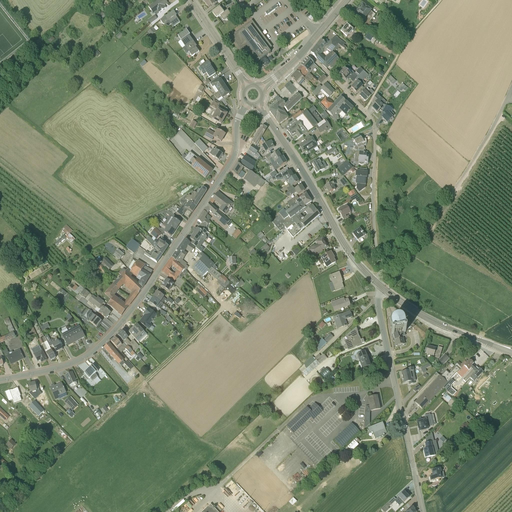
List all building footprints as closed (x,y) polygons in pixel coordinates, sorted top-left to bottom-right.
[(155,8),(159,13),(166,8),(164,6),(168,4),(165,0),(158,0),(149,7),(151,11),(155,8)] [(371,11),(362,4),(355,14),(354,17),(369,28),(372,31),(375,27),(369,23),(376,15),(371,11)] [(212,12),(217,18),(224,13),(219,7),(212,12)] [(97,16),(101,20),(109,12),(107,10),(103,13),(101,12),(97,16)] [(173,27),(180,22),(177,18),(176,19),(175,16),(176,15),(173,11),(160,21),(163,25),(164,24),(165,25),(166,26),(167,26),(168,26),(169,26),(170,25),(171,24),(173,27)] [(251,20),(230,36),(253,66),(270,52),(268,50),(272,47),(251,20)] [(340,32),(347,37),(353,30),(347,24),(340,32)] [(151,36),(156,31),(153,28),(152,27),(147,32),(151,36)] [(181,40),(185,46),(192,42),(188,36),(190,35),(186,30),(178,36),(181,40)] [(323,43),(320,40),(311,53),(326,68),(337,57),(332,52),(335,49),(338,45),(340,47),(344,49),(346,47),(343,46),(345,44),(335,36),(331,40),(329,44),(325,41),(323,43)] [(192,42),(185,46),(189,52),(192,56),(195,55),(195,54),(198,52),(199,52),(196,47),(192,42)] [(307,58),(301,66),(309,74),(316,66),(307,58)] [(203,75),(206,73),(209,78),(215,74),(211,67),(211,66),(208,61),(200,67),(202,71),(201,72),(203,75)] [(296,72),(304,79),(308,82),(313,77),(309,74),(301,66),(300,66),(301,66),(296,72)] [(349,79),(353,82),(355,79),(363,71),(360,68),(359,69),(355,73),(350,69),(349,69),(347,71),(345,68),(342,71),(341,70),(339,72),(339,73),(339,74),(342,78),(343,77),(346,80),(347,79),(348,80),(349,80),(349,79)] [(363,71),(355,79),(357,81),(351,88),(356,93),(360,89),(365,83),(362,81),(368,75),(363,71)] [(298,85),(295,88),(297,90),(299,93),(303,98),(303,97),(305,99),(309,95),(298,85),(304,79),(296,72),(291,78),(298,85)] [(326,78),(323,76),(320,79),(318,81),(321,84),(326,78)] [(209,83),(216,94),(225,87),(221,81),(220,82),(218,78),(219,77),(210,83),(209,83)] [(289,82),(284,87),(291,95),(297,90),(295,88),(289,82)] [(374,92),(370,89),(369,90),(367,88),(372,83),(370,82),(363,88),(365,90),(365,91),(360,96),(365,101),(370,96),(374,92)] [(312,93),(315,97),(322,89),(329,96),(334,92),(328,86),(329,86),(326,83),(322,88),(319,85),(312,93)] [(216,94),(213,95),(217,99),(221,96),(222,98),(230,94),(225,87),(216,94)] [(303,98),(299,93),(299,94),(298,95),(297,94),(286,105),(284,107),(284,108),(288,112),(303,98)] [(372,108),(377,113),(380,110),(379,109),(383,106),(379,103),(382,99),(377,94),(373,101),(376,103),(372,107),(372,108)] [(327,112),(331,116),(345,101),(341,97),(327,112)] [(321,103),(328,109),(332,104),(326,98),(321,103)] [(211,107),(216,110),(219,104),(214,101),(211,107)] [(270,112),(273,117),(282,110),(284,108),(284,107),(286,105),(282,101),(281,102),(270,110),(270,112)] [(345,101),(331,116),(332,117),(336,121),(338,118),(338,117),(337,116),(339,114),(340,113),(341,112),(341,111),(342,112),(349,105),(345,101)] [(353,109),(349,105),(342,112),(346,116),(353,109)] [(393,117),(390,114),(392,110),(385,106),(380,115),(383,116),(383,117),(382,118),(382,119),(384,120),(384,121),(383,121),(384,122),(384,123),(385,123),(386,123),(387,123),(390,120),(391,118),(393,117)] [(212,119),(221,124),(225,118),(224,117),(226,113),(218,109),(212,119)] [(282,110),(273,117),(279,125),(288,118),(282,110)] [(302,114),(299,110),(292,116),(295,120),(302,114)] [(315,127),(322,122),(314,111),(309,115),(306,111),(296,119),(290,123),(289,125),(285,127),(287,131),(295,142),(315,127)] [(315,127),(320,134),(325,131),(326,132),(332,128),(325,119),(322,122),(315,127)] [(261,127),(256,135),(261,139),(267,129),(264,126),(261,127)] [(205,136),(212,140),(213,138),(221,142),(225,135),(217,130),(215,134),(208,130),(205,136)] [(186,134),(183,137),(191,145),(194,142),(186,134)] [(352,138),(359,151),(364,151),(364,150),(365,150),(363,147),(364,146),(365,145),(366,144),(366,143),(367,142),(366,141),(366,140),(366,139),(367,139),(367,138),(362,140),(359,134),(358,135),(359,137),(354,140),(353,138),(352,138)] [(250,155),(257,160),(260,156),(257,153),(259,150),(255,147),(259,141),(261,139),(256,135),(251,142),(254,144),(253,145),(253,146),(255,147),(250,155)] [(309,136),(304,139),(306,141),(304,143),(305,143),(299,146),(302,151),(302,152),(302,153),(304,152),(303,151),(306,150),(308,149),(310,151),(314,149),(318,147),(312,137),(310,138),(309,136)] [(195,144),(203,153),(208,149),(199,140),(195,144)] [(275,147),(271,141),(268,143),(266,143),(265,143),(265,145),(262,147),(266,153),(275,147)] [(335,154),(337,153),(334,147),(325,153),(327,155),(334,152),(335,154)] [(212,156),(219,160),(223,154),(216,150),(215,150),(213,148),(209,154),(212,156)] [(275,162),(276,162),(276,161),(282,158),(278,152),(273,156),(272,156),(270,153),(264,157),(267,161),(272,158),(275,162)] [(357,152),(356,153),(355,159),(360,164),(361,165),(362,165),(363,164),(364,163),(368,164),(368,157),(368,156),(366,156),(367,153),(357,152)] [(191,167),(205,179),(212,171),(198,158),(198,159),(190,153),(184,160),(192,166),(191,167)] [(244,168),(246,169),(249,171),(251,172),(253,170),(256,163),(245,156),(239,165),(244,168)] [(276,161),(276,162),(278,165),(276,166),(278,169),(287,163),(283,157),(282,158),(276,161)] [(324,169),(321,163),(322,163),(320,160),(319,160),(312,164),(315,169),(314,170),(316,173),(324,169)] [(346,161),(337,170),(343,177),(350,171),(353,168),(346,161)] [(238,177),(244,168),(239,165),(237,163),(231,172),(238,177)] [(286,182),(294,177),(290,171),(289,172),(287,169),(275,177),(277,180),(283,178),(286,182)] [(254,188),(256,185),(260,178),(257,177),(249,171),(243,180),(254,188)] [(261,179),(265,182),(271,178),(274,176),(277,174),(275,171),(270,175),(269,174),(266,177),(264,174),(259,177),(262,179),(261,179)] [(366,184),(365,184),(366,180),(365,180),(365,177),(366,177),(367,172),(366,172),(359,172),(356,171),(356,176),(357,176),(356,184),(357,184),(362,190),(365,188),(365,185),(366,185),(366,184)] [(287,189),(289,192),(293,189),(292,186),(299,182),(295,176),(294,177),(286,182),(288,185),(289,188),(287,189)] [(339,181),(344,187),(348,183),(344,177),(339,181)] [(325,186),(327,189),(329,193),(335,190),(333,186),(334,185),(332,182),(331,183),(325,186)] [(294,189),(293,189),(289,192),(284,195),(287,197),(288,198),(291,196),(296,192),(298,195),(304,191),(301,186),(295,190),(294,189)] [(179,203),(183,205),(184,203),(185,204),(187,202),(188,201),(196,207),(206,192),(207,192),(206,190),(204,188),(202,188),(201,189),(200,188),(198,189),(195,194),(193,192),(192,194),(191,193),(188,195),(188,196),(186,196),(182,199),(180,201),(179,203)] [(218,192),(209,203),(212,205),(215,201),(221,206),(219,210),(225,215),(233,204),(218,192)] [(306,193),(299,199),(293,204),(285,211),(286,213),(293,208),(295,206),(296,207),(298,205),(302,203),(306,201),(309,199),(306,193)] [(285,228),(307,210),(305,208),(304,207),(311,202),(309,199),(306,201),(302,203),(298,205),(296,207),(295,206),(293,208),(286,213),(285,211),(280,215),(277,218),(272,222),(275,227),(280,232),(285,228)] [(176,212),(181,217),(184,214),(183,213),(186,208),(193,213),(196,207),(188,201),(187,202),(185,204),(184,203),(183,205),(180,208),(176,205),(174,207),(173,206),(171,209),(170,208),(169,210),(174,214),(176,212)] [(206,208),(204,212),(207,214),(209,211),(214,215),(213,216),(225,226),(229,221),(218,210),(217,211),(211,206),(212,205),(209,203),(206,208)] [(348,217),(348,216),(351,215),(348,210),(350,209),(348,205),(343,208),(342,207),(341,208),(341,209),(338,211),(344,220),(348,217)] [(312,206),(307,210),(285,228),(293,238),(319,215),(312,206)] [(169,216),(164,223),(175,230),(180,223),(171,217),(174,214),(169,210),(166,214),(169,216)] [(200,227),(202,228),(205,230),(208,226),(207,226),(210,222),(209,221),(204,219),(207,214),(204,212),(198,221),(202,224),(200,227)] [(154,228),(155,229),(160,234),(162,231),(164,232),(171,237),(175,230),(164,223),(160,229),(156,226),(154,228)] [(75,239),(70,233),(73,231),(67,224),(62,229),(65,233),(64,234),(72,242),(75,239)] [(197,229),(194,234),(204,241),(206,237),(206,236),(205,235),(207,232),(205,230),(202,228),(200,230),(197,229)] [(155,239),(153,241),(154,242),(156,244),(156,245),(157,246),(156,246),(157,247),(158,245),(166,250),(168,247),(164,244),(165,243),(160,240),(158,239),(162,235),(160,234),(155,229),(153,232),(152,231),(150,234),(155,239)] [(352,234),(354,236),(357,241),(364,236),(362,233),(363,233),(363,232),(362,232),(360,229),(352,234)] [(191,243),(195,246),(196,247),(196,248),(198,250),(202,244),(204,241),(194,234),(190,239),(192,241),(191,243)] [(54,244),(57,246),(66,238),(64,236),(60,240),(59,239),(54,244)] [(151,245),(159,253),(162,255),(166,250),(158,245),(157,247),(156,246),(157,246),(156,245),(156,244),(154,242),(153,241),(149,237),(146,240),(151,245)] [(132,239),(126,248),(134,254),(140,246),(132,239)] [(172,258),(176,262),(179,257),(183,260),(187,255),(184,253),(187,249),(191,252),(195,246),(191,243),(185,239),(172,258)] [(308,250),(312,257),(322,251),(322,250),(327,247),(323,239),(317,242),(318,244),(308,250)] [(124,254),(118,249),(113,255),(119,260),(124,254)] [(162,255),(159,253),(156,256),(154,254),(152,256),(146,252),(144,254),(157,263),(162,255)] [(321,258),(327,268),(335,262),(332,257),(333,256),(331,252),(321,258)] [(198,258),(200,259),(192,268),(202,278),(207,272),(218,281),(217,282),(224,289),(228,284),(226,282),(227,280),(222,275),(221,276),(211,268),(214,264),(204,255),(202,253),(198,258)] [(254,257),(249,262),(252,266),(257,261),(256,260),(259,260),(259,256),(255,256),(254,257)] [(105,258),(102,262),(108,267),(110,269),(113,265),(105,258)] [(164,268),(161,272),(170,278),(175,281),(181,273),(184,275),(187,272),(185,271),(179,265),(176,262),(172,258),(168,262),(164,268)] [(128,269),(128,270),(133,275),(137,277),(136,278),(139,280),(141,281),(139,285),(138,284),(142,288),(150,275),(152,271),(145,266),(137,261),(136,263),(133,261),(128,269)] [(182,261),(179,265),(185,271),(188,267),(186,266),(186,265),(182,261)] [(24,274),(28,270),(30,269),(26,264),(20,268),(20,269),(24,274)] [(107,271),(106,270),(100,264),(97,267),(104,273),(107,271)] [(125,272),(130,278),(133,275),(128,270),(126,272),(123,269),(118,274),(121,276),(125,272)] [(138,284),(130,278),(125,272),(121,276),(113,285),(118,290),(119,290),(123,285),(132,292),(128,297),(129,298),(132,294),(136,297),(139,293),(142,288),(138,284)] [(329,276),(335,291),(344,288),(342,283),(343,283),(342,282),(341,282),(340,279),(342,279),(339,272),(329,276)] [(228,279),(235,285),(238,282),(231,276),(228,279)] [(162,286),(169,291),(173,284),(165,279),(163,282),(164,283),(162,286)] [(118,290),(113,285),(105,294),(111,300),(107,305),(121,316),(128,307),(136,297),(132,294),(129,298),(128,297),(124,303),(114,295),(119,290),(118,290)] [(201,288),(197,292),(203,298),(207,294),(201,288)] [(167,303),(168,302),(166,300),(167,300),(163,297),(164,296),(157,292),(153,297),(162,303),(165,300),(167,303)] [(94,305),(100,310),(102,307),(101,306),(104,303),(97,297),(96,299),(92,296),(88,301),(92,304),(93,301),(95,303),(94,305)] [(162,303),(153,297),(150,303),(156,307),(160,310),(163,304),(162,304),(162,303)] [(348,300),(344,301),(343,299),(331,303),(334,311),(350,306),(348,300)] [(102,307),(100,310),(101,310),(99,313),(106,319),(110,313),(102,307)] [(149,324),(156,315),(148,309),(144,314),(145,315),(140,322),(149,329),(152,326),(149,324)] [(344,327),(345,326),(347,326),(345,321),(344,319),(351,316),(350,312),(333,318),(337,329),(344,327)] [(89,322),(97,327),(101,322),(94,316),(94,315),(91,313),(88,316),(88,318),(89,318),(87,320),(89,322)] [(10,334),(14,333),(15,333),(8,318),(3,320),(10,334)] [(391,334),(392,338),(404,335),(404,333),(405,333),(405,332),(406,332),(406,331),(406,330),(405,330),(404,329),(404,328),(404,327),(404,326),(403,323),(403,322),(402,321),(401,320),(401,319),(399,318),(399,319),(398,319),(397,319),(396,319),(395,319),(394,319),(394,320),(393,320),(392,320),(391,321),(392,322),(391,322),(391,323),(390,324),(390,325),(390,326),(390,327),(390,328),(391,329),(391,330),(392,331),(393,331),(392,333),(391,333),(391,334)] [(62,334),(68,346),(85,337),(78,325),(62,334)] [(129,332),(136,339),(139,336),(144,332),(137,325),(129,332)] [(348,340),(345,341),(346,345),(347,347),(345,348),(345,350),(348,349),(360,345),(364,343),(362,339),(360,340),(359,341),(358,338),(359,337),(357,333),(358,332),(357,332),(359,331),(359,330),(358,327),(357,327),(352,331),(348,335),(350,339),(348,340)] [(35,336),(32,330),(24,333),(28,340),(35,336)] [(124,342),(127,345),(133,351),(138,346),(133,340),(130,343),(128,340),(127,341),(126,339),(128,337),(122,331),(118,335),(124,342)] [(330,334),(323,341),(326,343),(327,344),(333,337),(330,334)] [(122,345),(124,342),(118,335),(111,342),(117,349),(122,345)] [(405,336),(404,335),(392,338),(393,341),(393,342),(394,342),(395,342),(396,346),(404,344),(403,337),(405,336)] [(47,338),(45,339),(47,342),(50,347),(52,346),(56,352),(62,349),(59,342),(61,341),(59,336),(52,340),(52,339),(49,341),(47,338)] [(45,339),(44,337),(38,340),(41,345),(44,343),(45,346),(48,352),(46,353),(50,361),(56,358),(50,347),(47,342),(45,339)] [(112,357),(114,359),(118,355),(108,344),(104,348),(112,357)] [(133,351),(127,345),(124,348),(132,356),(135,353),(133,351)] [(440,355),(441,352),(442,348),(438,347),(437,351),(435,351),(436,348),(427,346),(425,354),(434,356),(434,354),(436,354),(435,358),(439,359),(440,355)] [(31,350),(33,353),(37,361),(40,359),(42,363),(47,360),(42,350),(41,351),(40,348),(37,349),(36,348),(31,350)] [(13,353),(12,351),(8,353),(7,349),(3,351),(6,358),(7,357),(11,365),(24,359),(19,350),(13,353)] [(356,353),(354,354),(355,356),(356,359),(358,358),(360,362),(367,359),(366,354),(365,352),(364,352),(362,353),(362,351),(360,351),(358,351),(357,352),(356,353)] [(323,354),(316,360),(319,364),(327,358),(323,354)] [(118,355),(114,359),(119,364),(120,364),(122,366),(124,363),(130,370),(133,367),(126,361),(124,363),(123,361),(118,355)] [(444,355),(438,362),(442,366),(449,359),(444,355)] [(306,369),(316,361),(314,358),(305,367),(306,369)] [(367,359),(360,362),(361,366),(360,367),(361,369),(362,369),(370,366),(367,359)] [(471,369),(473,371),(474,371),(471,368),(474,365),(469,360),(468,361),(466,363),(462,368),(460,370),(459,371),(457,373),(462,378),(471,369)] [(98,371),(92,366),(84,373),(89,379),(90,378),(93,381),(98,377),(95,374),(98,371)] [(459,371),(460,370),(456,367),(449,374),(446,371),(440,377),(447,383),(451,379),(457,373),(459,371)] [(325,368),(320,374),(325,380),(331,374),(325,368)] [(401,372),(402,378),(415,376),(413,368),(406,369),(406,371),(401,372)] [(477,368),(474,371),(473,371),(468,375),(463,380),(466,383),(470,378),(478,369),(477,368)] [(478,369),(470,378),(472,380),(471,381),(473,383),(477,378),(483,372),(479,369),(478,369)] [(76,382),(72,372),(65,376),(70,385),(76,382)] [(415,376),(402,378),(404,383),(408,382),(409,385),(415,384),(414,381),(416,381),(415,376)] [(440,376),(415,403),(422,410),(443,388),(447,383),(440,377),(440,376)] [(451,379),(447,383),(443,388),(448,392),(451,389),(452,385),(454,382),(451,379)] [(37,390),(35,383),(28,384),(30,392),(33,391),(33,394),(38,393),(37,390)] [(64,389),(64,388),(63,388),(61,384),(57,386),(58,387),(55,388),(54,386),(50,388),(55,400),(58,398),(58,397),(66,393),(64,389)] [(421,388),(418,385),(413,390),(416,393),(421,388)] [(12,399),(20,396),(17,388),(9,392),(9,391),(5,392),(9,401),(13,399),(12,399)] [(451,389),(448,392),(452,397),(453,396),(456,393),(452,388),(451,389)] [(446,394),(443,397),(444,398),(448,402),(451,399),(447,395),(446,394)] [(364,413),(364,429),(369,424),(370,413),(370,411),(380,409),(377,395),(368,397),(369,406),(365,407),(364,413)] [(35,400),(42,408),(46,404),(39,396),(35,400)] [(78,406),(70,397),(65,402),(73,410),(78,406)] [(44,411),(35,401),(29,407),(38,417),(44,411)] [(311,418),(313,420),(322,412),(314,403),(308,409),(307,407),(286,427),(293,435),(311,418)] [(98,409),(93,412),(96,418),(101,414),(98,409)] [(432,426),(430,414),(425,416),(426,420),(417,422),(419,431),(428,429),(428,427),(432,426)] [(464,423),(460,427),(464,431),(468,427),(470,425),(467,422),(465,424),(464,423)] [(342,447),(358,431),(351,423),(334,439),(342,447)] [(383,436),(384,436),(384,434),(386,434),(385,429),(384,429),(382,423),(368,428),(369,432),(372,431),(375,439),(383,436)] [(283,430),(290,437),(292,434),(286,428),(283,430)] [(426,443),(425,443),(426,450),(424,450),(425,458),(435,456),(436,454),(438,451),(436,441),(434,441),(432,432),(425,439),(426,443)] [(359,441),(356,438),(343,451),(347,456),(359,445),(357,443),(359,441)] [(432,476),(429,476),(430,481),(441,479),(439,472),(441,472),(440,469),(431,471),(432,476)] [(399,506),(402,504),(409,497),(404,492),(398,497),(399,497),(396,500),(394,498),(381,509),(384,511),(385,511),(389,509),(388,507),(395,501),(399,506)]
